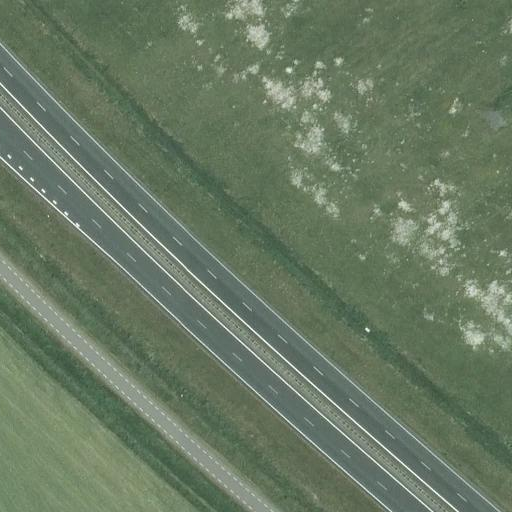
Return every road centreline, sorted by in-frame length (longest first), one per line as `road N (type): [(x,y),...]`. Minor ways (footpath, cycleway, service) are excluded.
road 1 (trunk): [(478,511),(166,232),(0,65)]
road 2 (trunk): [(0,128),(178,304),(410,511)]
road 3 (unclassified): [(0,269),(261,511)]
